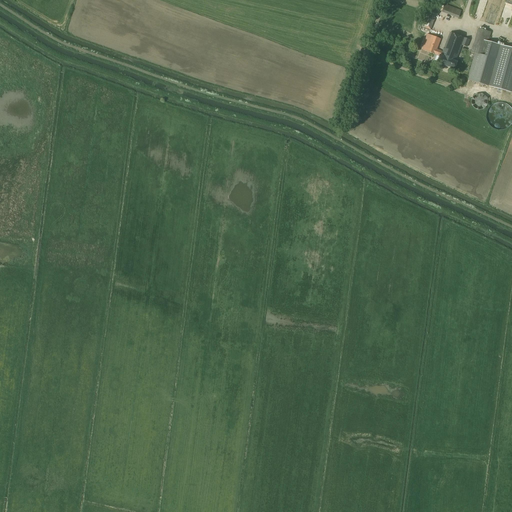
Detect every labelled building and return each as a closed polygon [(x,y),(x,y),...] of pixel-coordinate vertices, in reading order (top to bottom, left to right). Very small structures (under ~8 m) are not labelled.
[(444,6),(442,12),(458,19),(461,10),(444,4),(443,6),(444,6)] [(437,13),(427,9),(422,27),(431,30),(437,13)] [(511,48),(489,42),(491,32),(478,28),(473,45),(470,53),(474,54),(467,80),(492,87),(511,93),(511,48)] [(450,32),(443,51),(437,49),(441,39),(427,34),(421,50),(439,56),(437,63),(442,65),(441,67),(444,69),(445,66),(455,70),(458,62),(456,61),(457,56),(461,45),(467,47),(470,40),(450,32)] [(488,105),(487,98),(482,94),(475,94),(471,99),(472,106),(477,110),(484,110),(488,105)]
